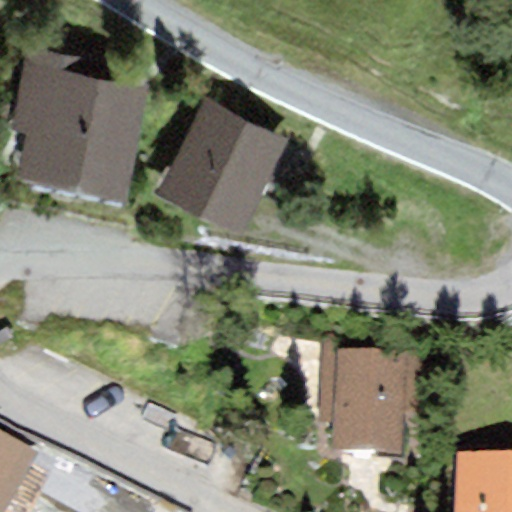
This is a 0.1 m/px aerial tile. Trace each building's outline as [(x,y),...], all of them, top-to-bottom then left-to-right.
[(125,202),(147,89),(80,76),(83,60),(26,49),(23,65),(10,131),(26,134),(17,181),(125,202)] [(263,190),(288,141),(204,101),(180,149),(263,190)] [(263,190),(180,149),(159,193),(242,234),(263,190)] [(420,353),(338,349),(339,340),(321,339),(317,420),(333,421),(332,449),(400,452),(402,412),(417,412),(420,353)] [(0,511),(3,511),(36,453),(0,432),(0,511)] [(511,511),(511,455),(455,454),(453,511),(511,511)]
